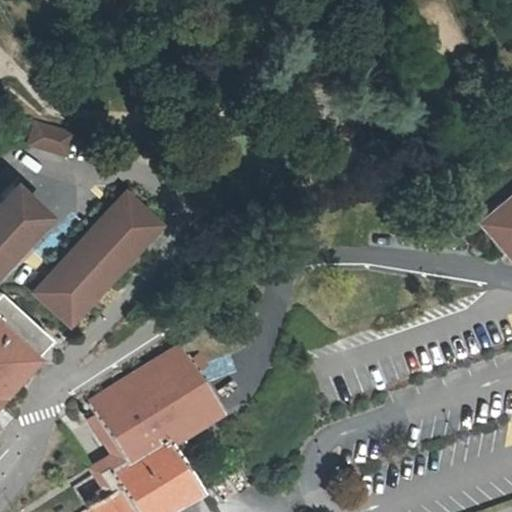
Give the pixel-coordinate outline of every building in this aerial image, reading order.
[(32,120),(27,145),(70,153),(75,128),(32,120)] [(126,183),(30,289),(71,326),(167,221),(126,183)] [(0,262),(43,216),(11,186),(0,198),(0,262)] [(511,187),(471,221),(506,264),(511,259),(511,187)] [(0,393),(33,358),(0,328),(0,393)] [(159,511),(195,489),(165,442),(218,409),(177,346),(94,398),(130,452),(118,459),(104,468),(114,485),(95,497),(70,511),(159,511)] [(90,489),(95,497),(114,485),(104,468),(118,459),(112,450),(85,466),(96,486),(90,489)]
